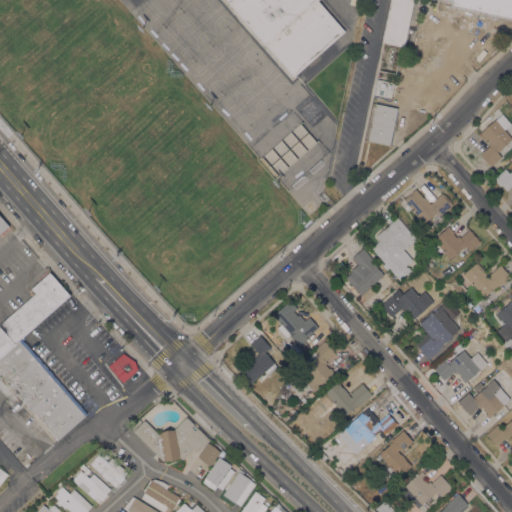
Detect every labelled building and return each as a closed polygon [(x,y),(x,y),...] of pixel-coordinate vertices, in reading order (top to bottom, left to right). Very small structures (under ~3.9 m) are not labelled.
[(294,76),(226,0),(317,0),(345,31),(294,76)] [(389,0),(413,0),(404,47),(381,42),(389,0)] [(425,38),(428,26),(451,30),(448,43),(425,38)] [(428,94),(407,90),(414,53),(436,57),(428,94)] [(390,145),(367,140),(375,103),(397,108),(390,145)] [(502,113),(511,124),(504,130),(511,138),(497,152),(501,157),(491,166),(489,163),(488,164),(480,155),(481,155),(480,153),(489,145),(487,143),(489,141),(487,139),(486,140),(480,133),(502,113)] [(511,184),(506,190),(501,184),(500,185),(494,179),(505,168),(509,173),(511,171),(511,172),(511,171),(511,184)] [(428,202),(440,193),(431,179),(418,188),(428,202)] [(410,206),(405,210),(400,203),(404,200),(403,199),(415,188),(423,197),(424,197),(430,203),(442,193),(443,194),(444,194),(451,202),(451,203),(452,204),(440,214),(437,210),(424,222),(410,206)] [(0,215),(8,225),(0,232),(0,215)] [(401,250),(405,255),(400,259),(406,266),(395,275),(371,247),(379,240),(375,236),(397,217),(416,238),(406,246),(401,250)] [(442,250),(437,254),(428,244),(448,226),(454,232),(453,233),(456,237),(458,235),(459,237),(467,230),(465,227),(466,226),(470,231),(471,230),(478,238),(477,238),(479,241),(469,251),(465,246),(463,248),(462,247),(450,258),(442,250)] [(370,286),(374,291),(365,300),(348,282),(361,270),(362,271),(365,269),(364,267),(362,269),(351,258),(363,248),(375,262),(374,263),(383,274),(370,286)] [(510,276),(498,286),(497,285),(484,297),(463,274),(477,262),(487,274),(486,275),(489,278),(490,277),(488,275),(500,265),(510,276)] [(0,323),(35,293),(31,288),(50,271),(70,295),(21,338),(22,339),(0,358),(0,323)] [(412,320),(407,314),(409,313),(404,309),(402,310),(401,308),(392,315),(395,318),(394,319),(390,315),(390,316),(382,307),(383,306),(381,304),(391,294),(396,290),(400,295),(406,290),(407,290),(410,287),(418,295),(424,290),(433,301),(412,320)] [(511,335),(506,341),(496,330),(504,323),(496,314),(511,300),(508,295),(511,291),(511,335)] [(306,337),(307,338),(299,346),(289,335),(286,337),(277,327),(281,324),(273,315),(290,300),(297,308),(294,311),(298,315),(299,314),(304,320),(308,316),(318,327),(306,337)] [(418,348),(419,347),(415,342),(427,332),(419,324),(439,306),(459,329),(442,344),(442,345),(440,347),(441,348),(428,359),(418,348)] [(251,383),(243,373),(242,373),(239,370),(259,353),(250,343),(260,334),(271,347),(265,352),(275,362),(274,363),(277,367),(268,375),(265,371),(251,383)] [(0,358),(22,339),(87,414),(57,440),(7,382),(5,384),(2,380),(3,379),(0,375),(0,358)] [(335,352),(334,354),(325,361),(327,363),(326,364),(329,368),(330,367),(336,374),(331,378),(330,377),(314,391),(301,376),(305,372),(302,368),(316,356),(314,354),(316,352),(313,349),(324,340),(326,342),(327,342),(335,350),(333,351),(335,352)] [(464,382),(459,376),(460,375),(457,371),(455,373),(453,371),(444,379),(443,378),(442,378),(435,370),(435,369),(433,367),(444,358),(448,362),(449,360),(450,361),(463,349),(470,357),(477,351),(487,363),(464,382)] [(122,382),(108,366),(122,353),(134,362),(136,370),(122,382)] [(327,394),(325,392),(337,381),(347,392),(349,391),(351,393),(361,383),(372,394),(360,405),(359,404),(357,406),(356,406),(345,416),(326,395),(327,394)] [(494,413),(495,414),(493,416),(492,414),(488,418),(485,414),(487,412),(482,406),(480,408),(478,406),(469,414),(464,409),(463,410),(457,404),(458,402),(468,393),(472,397),(485,385),(486,386),(488,384),(496,393),(500,389),(509,399),(494,413)] [(355,454),(337,434),(367,407),(379,420),(387,413),(397,424),(382,438),(378,433),(355,454)] [(133,431),(144,419),(157,433),(174,429),(186,416),(194,424),(191,427),(195,430),(197,427),(210,439),(200,450),(195,445),(184,457),(162,460),(133,431)] [(511,437),(510,435),(507,438),(505,436),(495,445),(486,434),(497,424),(501,429),(511,418),(511,437)] [(381,472),(389,466),(378,454),(390,443),(389,442),(403,430),(413,441),(401,451),(399,449),(397,451),(400,454),(401,454),(411,465),(391,483),(381,472)] [(197,456),(208,442),(220,451),(209,465),(197,456)] [(128,472),(123,477),(125,478),(120,483),(120,482),(115,487),(107,480),(106,481),(101,476),(102,474),(90,464),(93,460),(93,459),(98,453),(103,457),(106,454),(109,456),(105,460),(108,462),(111,457),(128,472)] [(222,490),(216,486),(214,490),(202,482),(219,456),(231,465),(229,467),(234,471),(222,490)] [(0,484),(0,467),(8,474),(0,484)] [(110,488),(106,493),(107,494),(102,500),(101,499),(98,502),(72,479),(80,470),(82,472),(87,467),(90,470),(86,475),(89,478),(93,473),(110,488)] [(451,487),(440,496),(436,492),(429,498),(432,501),(428,505),(424,502),(418,508),(411,501),(410,502),(399,490),(421,470),(425,475),(423,477),(427,482),(429,481),(431,482),(440,474),(451,487)] [(238,473),(243,477),(244,475),(250,480),(243,490),(248,493),(237,510),(232,507),(231,509),(224,505),(226,502),(221,499),(238,473)] [(168,485),(166,488),(179,496),(178,498),(180,499),(177,503),(176,502),(172,509),(167,506),(165,508),(168,510),(166,511),(164,511),(163,511),(141,497),(144,492),(143,492),(151,479),(152,480),(154,478),(163,481),(168,485)] [(69,493),(70,492),(68,490),(71,486),(92,505),(87,510),(88,511),(87,511),(72,511),(66,506),(63,509),(56,502),(58,500),(55,496),(58,493),(56,491),(61,486),(69,493)] [(263,511),(239,511),(255,491),(265,498),(261,503),(267,507),(263,511)] [(438,511),(447,505),(446,503),(458,493),(468,504),(458,511),(438,511)] [(158,511),(126,511),(127,510),(123,507),(132,496),(158,511)] [(393,511),(379,511),(376,508),(383,501),(387,505),(388,504),(391,507),(390,508),(393,511)] [(41,511),(38,509),(43,504),(48,508),(49,507),(48,506),(51,502),(62,511),(41,511)] [(191,509),(196,503),(205,511),(174,511),(184,502),(191,509)]
